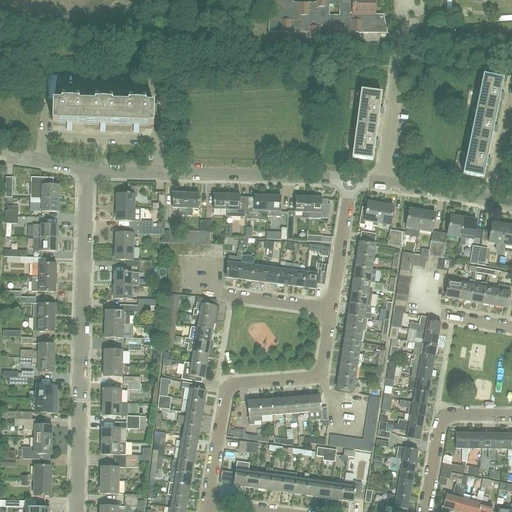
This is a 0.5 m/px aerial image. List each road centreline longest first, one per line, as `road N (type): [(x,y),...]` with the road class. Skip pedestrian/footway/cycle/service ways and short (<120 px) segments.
road 1 (residential): [(76,511),(87,170)]
road 2 (residential): [(205,495),(227,379),(319,368)]
road 3 (residential): [(160,139),(162,92),(48,89),(42,135)]
road 4 (residential): [(350,182),(158,172)]
road 5 (residential): [(382,184),(398,0)]
road 6 (residential): [(417,511),(442,406),(511,409)]
road 7 (residential): [(332,297),(194,281)]
